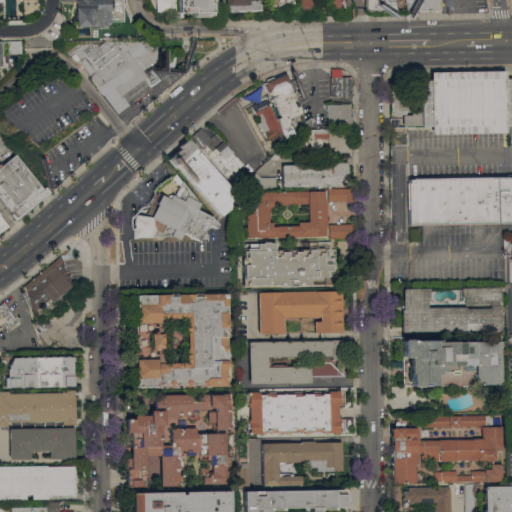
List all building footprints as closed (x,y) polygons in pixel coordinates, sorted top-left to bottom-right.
[(35,0),(36,14),(1,15),(1,13),(0,13),(0,0),(35,0)] [(77,26),(77,0),(110,0),(111,10),(109,10),(109,23),(102,23),(102,26),(77,26)] [(177,0),(209,0),(209,14),(202,14),(202,17),(190,17),(190,12),(177,12),(177,0)] [(260,0),(260,11),(228,11),(228,5),(225,5),(225,0),(260,0)] [(299,0),(314,0),(314,5),(312,5),(312,9),(299,9),(299,0)] [(402,0),(404,12),(397,13),(396,14),(396,11),(369,11),(364,8),(364,1),(364,0),(402,0)] [(403,0),(439,0),(439,10),(439,12),(416,12),(416,10),(405,10),(403,0)] [(165,52),(145,68),(143,70),(145,74),(151,70),(158,79),(150,86),(151,88),(118,113),(113,106),(111,107),(89,79),(89,76),(79,60),(74,53),(69,57),(58,42),(94,42),(98,47),(105,41),(109,46),(116,41),(125,41),(129,40),(131,42),(135,40),(138,43),(139,41),(143,46),(155,38),(165,52)] [(6,40),(19,40),(19,53),(6,53),(6,40)] [(329,69),(340,68),(340,77),(350,77),(350,97),(329,97),(329,69)] [(430,133),(503,133),(503,125),(511,124),(511,78),(502,78),(502,71),(427,72),(427,80),(413,80),(413,116),(400,116),(400,126),(430,126),(430,133)] [(294,136),(294,137),(290,139),(285,141),(276,118),(279,117),(268,90),(265,92),(262,86),(265,85),(264,82),(265,82),(264,79),(272,75),(273,78),(286,74),(289,83),(287,84),(289,90),(287,91),(294,107),(297,106),(299,113),(286,118),(294,136)] [(216,112),(233,97),(236,100),(219,115),(216,112)] [(250,105),(255,103),(255,104),(265,100),(281,132),(266,139),(250,105)] [(325,116),(325,104),(350,104),(350,124),(327,124),(327,116),(325,116)] [(302,126),(302,122),(309,117),(313,118),(313,126),(302,126)] [(199,128),(202,131),(209,125),(224,142),(223,143),(241,164),(236,169),(238,172),(228,181),(209,160),(208,161),(188,137),(199,128)] [(302,148),(302,129),(327,129),(327,138),(321,138),(321,147),(324,147),(324,151),(313,151),(313,152),(307,152),(307,148),(302,148)] [(178,149),(176,147),(186,139),(194,148),(192,148),(227,187),(227,206),(226,207),(226,208),(217,216),(174,166),(172,168),(165,160),(178,149)] [(267,147),(271,147),(274,150),(272,154),(267,155),(265,151),(267,147)] [(279,150),(291,150),(291,158),(279,158),(279,150)] [(0,166),(15,154),(42,188),(44,186),(49,192),(14,220),(9,214),(11,213),(0,199),(0,166)] [(281,164),(297,164),(297,166),(330,165),(330,162),(346,162),(346,185),(281,187),(281,164)] [(276,177),(276,189),(254,189),(246,180),(255,172),(260,177),(276,177)] [(511,177),(404,179),(405,225),(511,222),(511,177)] [(206,224),(197,241),(181,232),(177,240),(169,236),(139,238),(139,237),(130,239),(131,228),(133,228),(132,225),(132,222),(132,219),(133,216),(134,215),(143,216),(152,199),(149,198),(151,193),(154,195),(155,193),(164,197),(170,194),(173,196),(181,181),(198,203),(195,210),(208,216),(209,216),(216,224),(214,228),(206,224)] [(327,191),(327,188),(353,188),(353,190),(353,202),(345,202),(345,201),(327,201),(327,191)] [(256,237),(246,237),(246,231),(245,231),(245,191),(324,191),(324,201),(325,201),(326,225),(324,225),(325,236),(317,236),(317,237),(256,238),(256,237)] [(327,224),(353,224),(353,238),(327,238),(327,224)] [(307,242),(329,242),(329,249),(334,249),(334,268),(331,268),(331,271),(327,271),(327,276),(319,277),(319,279),(308,279),(308,285),(262,286),(262,285),(242,285),(242,275),(243,275),(243,267),(241,267),(241,258),(242,258),(242,254),(241,254),(241,244),(262,244),(262,242),(268,242),(268,243),(274,243),(274,249),(273,249),(273,250),(280,250),(280,252),(286,252),(286,250),(294,250),(294,252),(298,252),(298,250),(307,250),(307,242)] [(59,255),(65,275),(68,274),(69,278),(73,283),(50,302),(48,299),(45,301),(47,304),(39,310),(37,307),(29,313),(22,285),(59,255)] [(399,332),(399,310),(401,310),(401,289),(427,288),(426,297),(425,297),(425,308),(464,307),(464,309),(488,309),(488,305),(462,305),(462,298),(460,298),(459,288),(498,287),(499,330),(399,332)] [(340,291),(341,332),(313,333),(312,321),(319,321),(318,317),(282,318),(282,333),(257,333),(257,293),(340,291)] [(168,294),(168,297),(176,297),(176,295),(193,294),(193,297),(200,297),(200,295),(226,294),(227,337),(225,337),(226,366),(225,366),(225,386),(136,387),(135,360),(156,359),(156,348),(150,349),(150,334),(155,334),(155,323),(136,323),(135,295),(168,294)] [(14,321),(7,327),(3,321),(0,322),(0,302),(1,302),(14,321)] [(400,339),(439,338),(439,341),(499,340),(499,383),(474,384),(474,370),(435,371),(435,374),(433,374),(433,387),(407,387),(407,373),(404,373),(404,358),(401,358),(400,339)] [(340,340),(340,360),(342,360),(343,376),(309,377),(309,383),(288,384),(288,383),(248,384),(247,342),(340,340)] [(72,357),(72,387),(3,388),(3,377),(6,377),(6,370),(11,358),(72,357)] [(59,392),(59,390),(72,390),(73,424),(56,425),(56,423),(50,423),(50,421),(41,421),(41,423),(24,424),(24,421),(15,421),(15,423),(9,424),(9,425),(0,425),(0,391),(7,391),(7,393),(59,392)] [(337,418),(339,418),(339,422),(341,422),(341,433),(321,433),(321,431),(319,431),(319,433),(293,433),(293,432),(275,432),(275,434),(245,434),(245,424),(249,424),(249,408),(247,408),(247,403),(245,403),(245,392),(338,391),(339,406),(337,406),(337,418)] [(182,486),(160,487),(159,456),(144,456),(143,488),(126,487),(127,469),(125,469),(125,458),(129,458),(130,433),(124,433),(124,419),(132,419),(132,416),(148,416),(148,410),(153,410),(153,395),(228,394),(228,429),(224,429),(224,456),(229,456),(229,485),(202,484),(202,478),(204,478),(204,476),(200,476),(200,467),(207,468),(207,473),(212,473),(212,465),(210,465),(210,455),(198,455),(198,453),(191,453),(191,451),(186,451),(186,453),(182,453),(182,468),(178,468),(178,474),(182,474),(182,486)] [(389,429),(394,429),(394,418),(490,415),(490,418),(498,418),(498,427),(499,427),(500,461),(421,463),(421,453),(416,453),(416,464),(413,464),(414,483),(390,484),(389,429)] [(73,428),(73,459),(48,459),(48,451),(29,451),(29,460),(8,460),(7,429),(73,428)] [(247,487),(236,487),(235,439),(246,439),(247,487)] [(261,486),(260,444),(299,443),(299,442),(312,441),(312,442),(339,442),(340,470),(314,471),(314,467),(307,467),(307,462),(276,463),(277,476),(298,476),(299,485),(261,486)] [(0,465),(44,465),(44,466),(72,466),(73,496),(46,497),(46,498),(30,499),(30,494),(25,494),(25,499),(0,499),(0,465)] [(455,471),(455,475),(469,475),(469,471),(484,471),(483,470),(499,469),(499,482),(483,482),(483,481),(432,482),(432,472),(455,471)] [(463,511),(463,484),(474,484),(474,511),(463,511)] [(511,511),(482,511),(482,486),(511,485),(511,511)] [(240,511),(240,490),(345,487),(345,508),(320,509),(320,511),(307,511),(307,508),(269,509),(269,511),(240,511)] [(448,487),(448,511),(432,511),(432,503),(406,503),(406,500),(401,500),(401,491),(406,491),(406,487),(448,487)] [(180,493),(180,495),(183,495),(183,492),(228,491),(228,511),(131,511),(131,493),(180,493)] [(58,501),(58,511),(46,511),(46,501),(58,501)]
